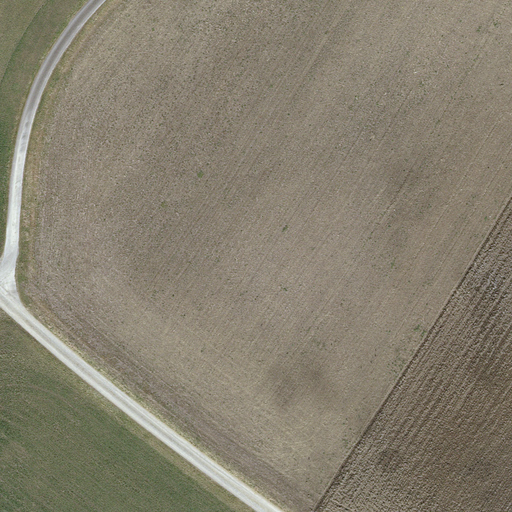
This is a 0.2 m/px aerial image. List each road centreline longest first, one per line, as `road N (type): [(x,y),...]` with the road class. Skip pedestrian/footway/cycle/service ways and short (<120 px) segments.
road 1 (track): [(268,511),(0,292)]
road 2 (track): [(0,304),(37,101),(81,22),(104,0)]
